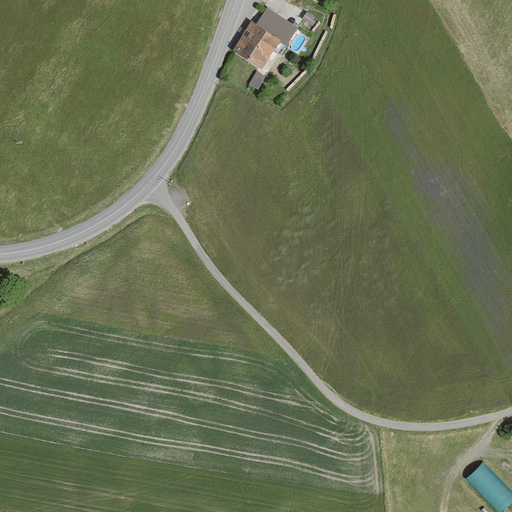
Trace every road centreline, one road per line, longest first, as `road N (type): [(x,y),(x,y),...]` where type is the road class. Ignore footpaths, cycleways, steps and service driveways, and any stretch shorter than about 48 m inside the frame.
road 1 (unclassified): [(153,185),(199,252),(331,397),(361,418),(446,429),(511,413)]
road 2 (tertiary): [(153,185),(187,136),(237,0)]
road 3 (tertiary): [(0,255),(54,248),(96,229),(153,185)]
